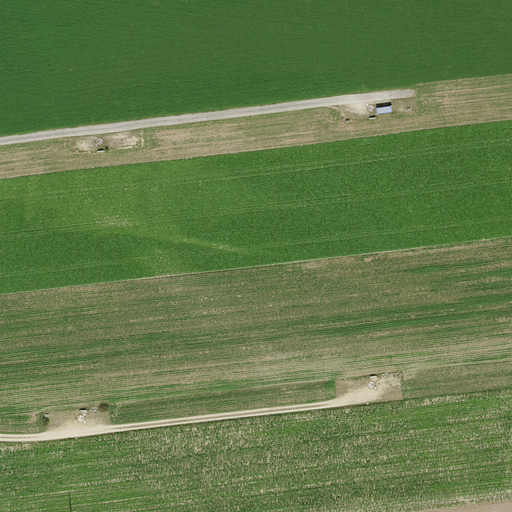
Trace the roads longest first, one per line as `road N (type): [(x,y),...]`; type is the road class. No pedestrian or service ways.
road 1 (track): [(399,95),(0,141)]
road 2 (track): [(0,436),(341,402)]
